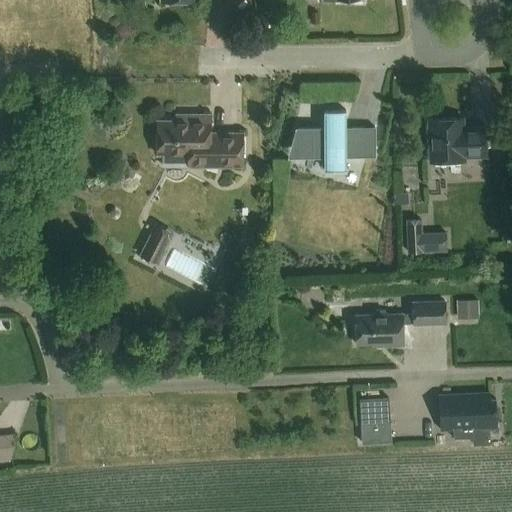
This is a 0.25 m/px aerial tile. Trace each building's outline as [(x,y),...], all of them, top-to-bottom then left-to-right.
[(324,115),(324,107),(358,107),(358,80),(303,80),(304,99),(312,99),(312,115),(324,115)] [(375,158),(375,128),(346,128),(346,111),(325,111),(325,128),(298,128),(298,129),(300,129),(300,158),(325,158),(325,170),(346,170),(346,158),(375,158)] [(189,164),(188,167),(243,167),(243,134),(211,134),(211,115),(193,115),(193,121),(157,121),(157,155),(162,155),(162,164),(189,164)] [(429,120),(431,163),(464,161),(464,158),(487,157),(486,127),(470,128),(470,131),(463,132),(462,119),(429,120)] [(408,193),(395,193),(395,206),(409,205),(408,193)] [(421,225),(407,225),(408,257),(422,257),(421,225)] [(148,237),(138,257),(156,266),(166,247),(148,237)] [(477,299),(456,300),(456,319),(477,318),(477,299)] [(446,324),(445,302),(414,303),(414,314),(388,315),(385,311),(377,312),(374,315),(356,316),(357,346),(383,345),(383,346),(404,346),(403,325),(446,324)] [(390,387),(363,389),(363,396),(391,394),(390,387)] [(490,398),(489,391),(439,394),(441,431),(452,431),(453,438),(473,437),(472,430),(497,429),(495,398),(490,398)] [(361,426),(390,425),(389,397),(360,398),(361,426)]
